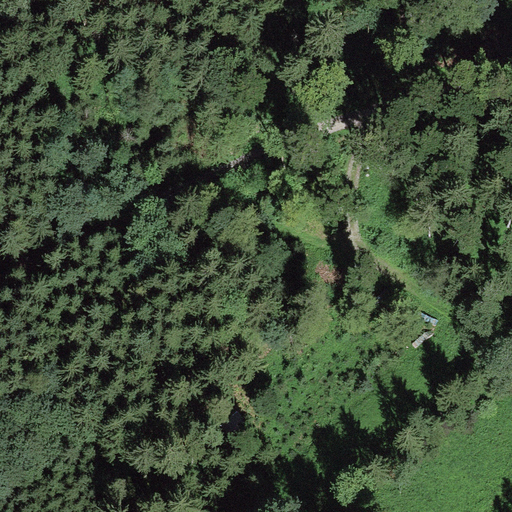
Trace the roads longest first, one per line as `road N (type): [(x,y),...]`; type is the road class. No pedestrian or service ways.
road 1 (track): [(0,280),(112,218),(384,114),(511,90)]
road 2 (track): [(146,206),(216,210),(379,272),(465,314),(511,348)]
